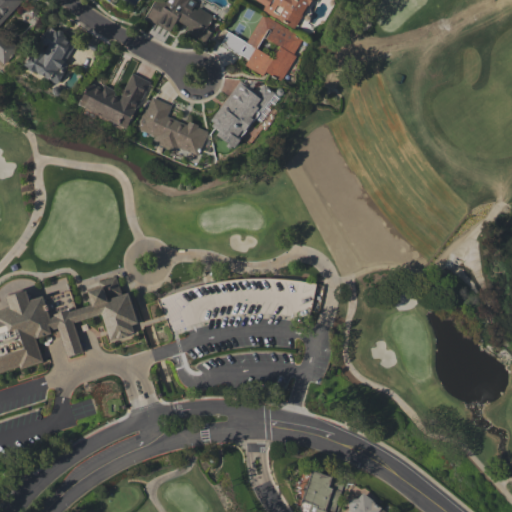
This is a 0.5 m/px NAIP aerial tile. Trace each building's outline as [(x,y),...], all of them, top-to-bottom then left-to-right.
[(0,0),(0,59),(5,64),(18,47),(0,31),(0,25),(20,0),(0,0)] [(170,31),(175,20),(189,27),(186,33),(206,43),(211,32),(206,29),(213,16),(194,6),(196,2),(193,0),(167,0),(166,2),(162,0),(155,0),(146,18),(170,31)] [(255,0),(264,5),(262,10),(297,29),(312,0),(255,0)] [(246,42),(227,31),(220,44),(248,59),(244,65),(263,75),(265,72),(281,81),(296,55),(293,54),(303,37),(261,14),(246,42)] [(27,67),(58,83),(68,61),(66,60),(74,43),(62,37),(64,33),(47,25),(27,67)] [(127,127),(149,81),(131,73),(119,99),(112,96),(115,90),(103,84),(101,88),(88,82),(78,104),(127,127)] [(209,123),(219,129),(216,135),(235,148),(273,92),(261,83),(254,93),(237,81),(209,123)] [(138,130),(154,136),(153,140),(199,156),(208,129),(188,123),(188,124),(167,117),(171,104),(149,96),(138,130)] [(0,372),(41,357),(34,338),(57,329),(68,356),(83,350),(72,323),(98,312),(110,342),(134,333),(131,325),(138,322),(126,291),(121,293),(114,275),(85,287),(90,301),(50,317),(41,295),(29,299),(25,288),(5,296),(8,305),(0,308),(0,372)] [(245,313),(243,295),(249,294),(248,280),(163,289),(168,331),(206,326),(205,318),(245,313)] [(346,511),(387,511),(361,492),(356,500),(352,497),(345,506),(349,509),(346,511)]
